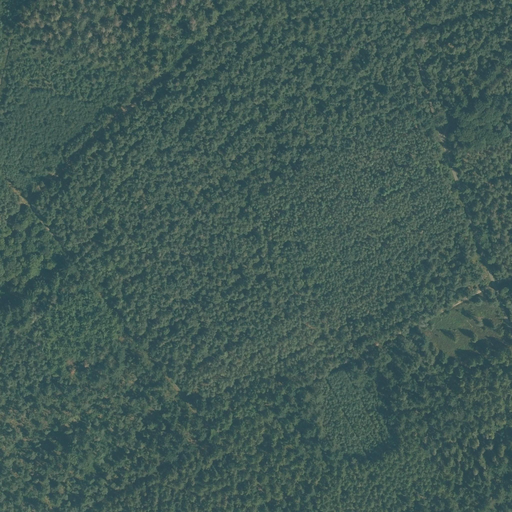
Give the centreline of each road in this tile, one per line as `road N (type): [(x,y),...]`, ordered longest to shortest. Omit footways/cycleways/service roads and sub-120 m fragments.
road 1 (track): [(76,511),(216,428),(494,282)]
road 2 (track): [(0,227),(232,0)]
